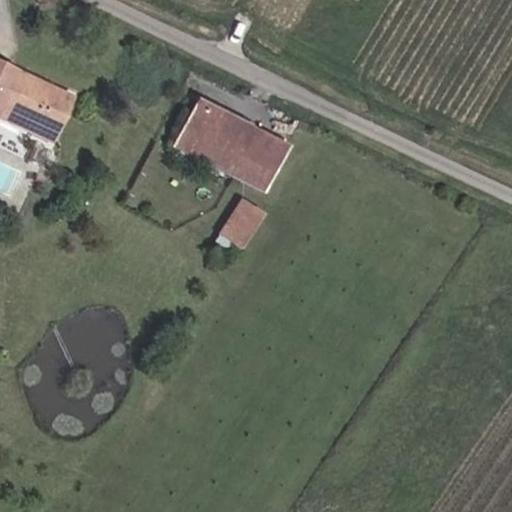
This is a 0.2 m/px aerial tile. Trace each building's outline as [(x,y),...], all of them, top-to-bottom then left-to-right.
[(118,90),(73,66),(55,57),(31,101),(36,104),(59,116),(64,118),(70,106),(98,123),(93,134),(120,148),(138,112),(113,98),(118,90)] [(113,98),(138,112),(143,102),(118,90),(113,98)] [(59,116),(36,104),(29,117),(34,120),(52,130),(59,116)] [(70,106),(64,118),(93,134),(98,123),(70,106)] [(270,108),(242,157),(331,205),(357,157),(270,108)] [(240,249),(263,209),(240,195),(216,235),(240,249)] [(310,213),(290,243),(308,255),(328,225),(310,213)] [(290,243),(283,254),(301,266),(308,255),(290,243)]
